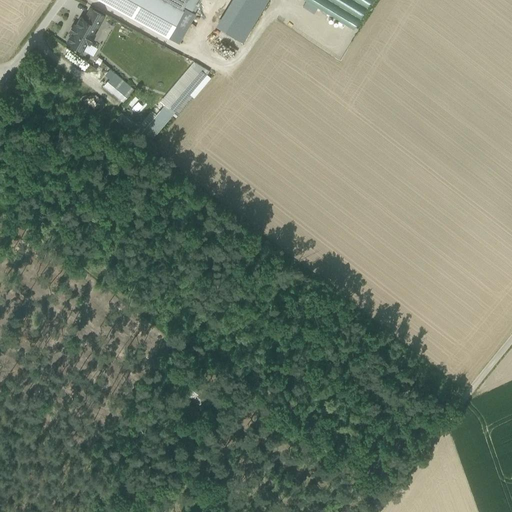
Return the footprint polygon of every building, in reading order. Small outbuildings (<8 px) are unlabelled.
[(183,3),(177,0),(111,0),(167,31),(183,3)] [(263,0),(228,0),(217,20),(242,35),(263,0)] [(91,3),(85,14),(96,20),(96,21),(98,22),(104,10),(91,3)] [(183,3),(167,31),(175,36),(190,7),(183,3)] [(96,21),(96,20),(85,14),(81,12),(77,20),(74,19),(70,25),(73,27),(68,36),(79,42),(84,34),(87,36),(90,38),(95,29),(92,28),(96,21)] [(87,36),(83,44),(93,49),(97,42),(90,38),(87,36)] [(212,67),(222,53),(211,46),(202,60),(212,67)] [(80,63),(93,70),(96,63),(84,56),(80,63)] [(195,60),(206,69),(210,66),(194,56),(160,96),(162,97),(192,62),(193,63),(195,60)] [(192,62),(162,97),(165,100),(174,108),(206,69),(195,60),(193,63),(192,62)] [(126,84),(112,72),(105,80),(119,92),(126,84)] [(165,100),(160,105),(170,112),(174,108),(165,100)] [(149,138),(170,112),(160,105),(156,110),(139,131),(149,138)] [(116,114),(139,131),(156,110),(152,106),(139,121),(121,108),(116,114)] [(209,386),(196,376),(188,387),(201,396),(209,386)] [(189,405),(197,410),(201,406),(193,400),(189,405)] [(197,410),(189,405),(187,408),(195,414),(197,410)]
